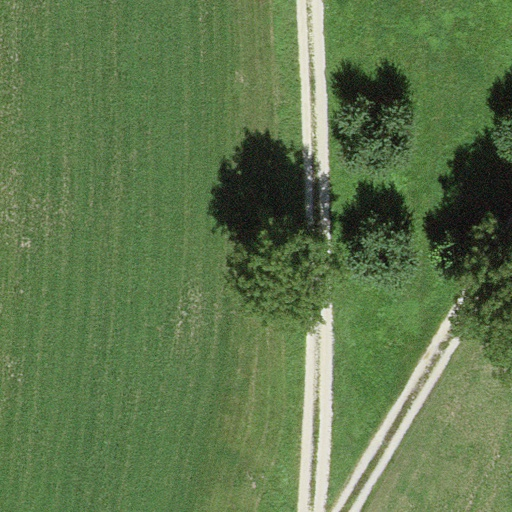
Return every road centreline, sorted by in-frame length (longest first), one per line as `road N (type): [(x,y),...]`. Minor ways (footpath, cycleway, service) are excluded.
road 1 (track): [(299,0),(316,402),(304,511)]
road 2 (track): [(331,511),(511,227)]
